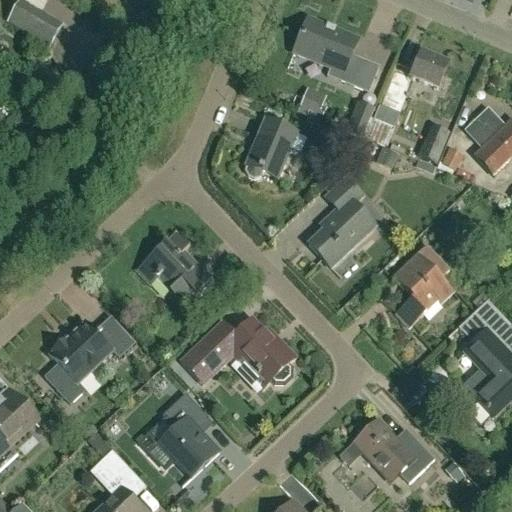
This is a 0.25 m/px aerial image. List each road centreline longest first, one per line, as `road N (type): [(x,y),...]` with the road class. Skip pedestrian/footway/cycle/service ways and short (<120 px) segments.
road 1 (residential): [(216,511),(337,395),(347,362),(171,175)]
road 2 (residential): [(0,334),(171,175)]
road 3 (residential): [(171,175),(219,88),(250,0)]
